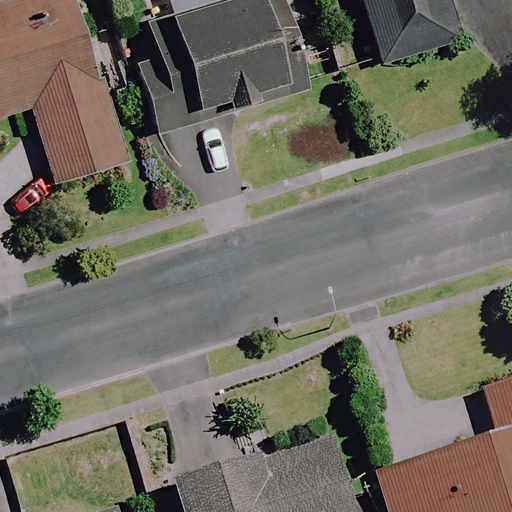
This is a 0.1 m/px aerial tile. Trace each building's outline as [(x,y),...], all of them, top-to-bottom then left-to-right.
[(118,166),(65,0),(13,0),(0,4),(0,119),(23,112),(46,188),(118,166)] [(288,94),(263,0),(231,0),(161,18),(171,56),(129,67),(146,130),(288,94)] [(455,45),(444,0),(351,0),(356,18),(368,66),(455,45)] [(360,64),(344,16),(313,27),(330,75),(360,64)] [(511,511),(511,384),(476,396),(490,443),(374,478),(384,511),(511,511)] [(346,511),(330,446),(173,486),(179,511),(346,511)]
